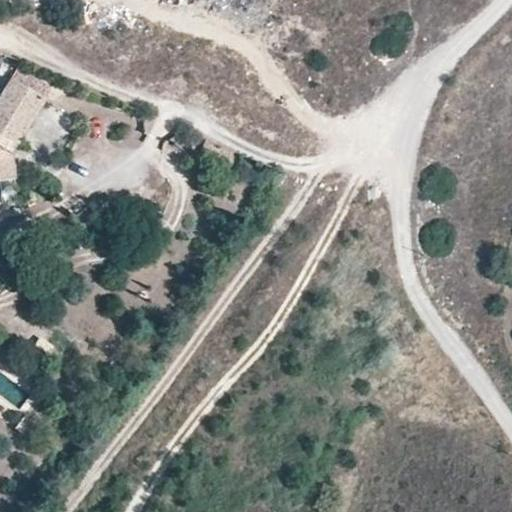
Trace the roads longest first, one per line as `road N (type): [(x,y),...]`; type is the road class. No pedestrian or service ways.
road 1 (track): [(409,104),(291,201),(80,511)]
road 2 (track): [(409,104),(348,189),(307,276),(262,344),(137,511)]
road 3 (unclassified): [(511,420),(442,335),(398,247),(409,104),(502,0)]
road 4 (track): [(161,0),(235,7),(273,57),(290,103),(360,145)]
